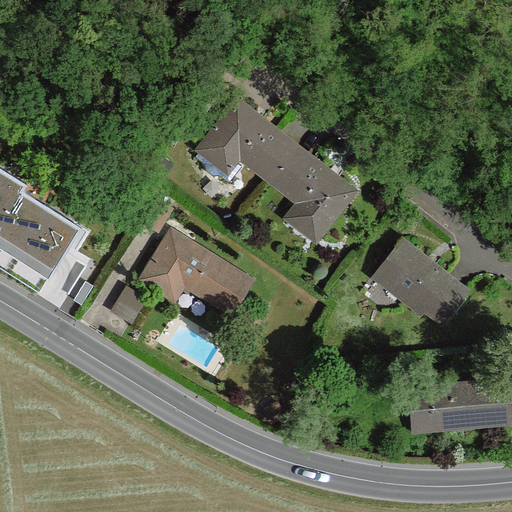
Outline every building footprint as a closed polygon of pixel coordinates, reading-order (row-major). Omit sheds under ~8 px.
[(287,204),(275,219),(312,247),(353,192),(230,99),(191,151),(223,175),(232,163),(287,204)] [(0,164),(0,239),(38,263),(62,225),(52,219),(58,209),(24,188),(28,182),(0,164)] [(165,224),(175,202),(164,197),(153,219),(165,224)] [(226,319),(250,281),(165,229),(132,282),(170,304),(179,290),(226,319)] [(436,324),(463,289),(396,237),(368,272),(436,324)] [(114,309),(135,321),(150,293),(129,282),(114,309)] [(510,421),(505,377),(404,387),(408,432),(510,421)]
